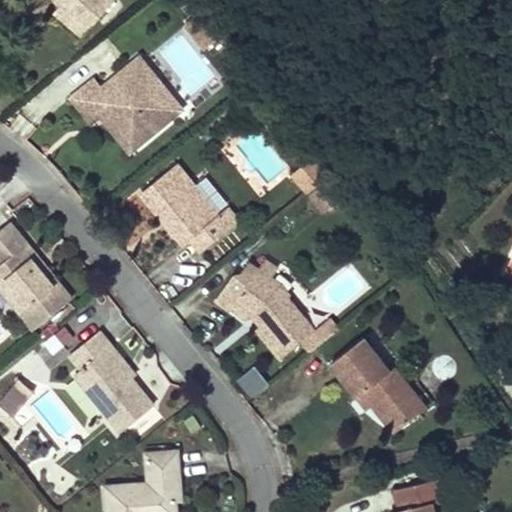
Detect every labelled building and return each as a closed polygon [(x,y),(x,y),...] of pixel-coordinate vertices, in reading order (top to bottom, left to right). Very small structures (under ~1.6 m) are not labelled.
[(66,0),(61,7),(56,13),(83,37),(114,0),(66,0)] [(217,39),(197,14),(185,23),(206,49),(217,39)] [(140,56),(102,86),(103,87),(92,95),(105,111),(108,108),(114,116),(117,125),(126,124),(141,144),(174,117),(159,99),(169,91),(140,56)] [(105,111),(92,95),(103,87),(102,86),(95,77),(70,97),(91,122),(104,112),(105,111)] [(183,109),(169,91),(159,99),(174,117),(183,109)] [(141,144),(126,124),(117,125),(114,116),(108,108),(105,111),(104,112),(100,115),(131,152),(141,144)] [(304,191),(327,173),(313,155),(290,173),(304,191)] [(219,215),(177,163),(142,192),(163,218),(166,216),(170,220),(167,223),(184,244),(191,239),(202,250),(239,220),(228,207),(219,215)] [(340,201),(325,182),(309,195),(324,213),(340,201)] [(0,234),(3,239),(16,229),(10,222),(0,229),(0,234)] [(50,280),(29,254),(33,251),(16,229),(3,239),(0,234),(0,262),(1,264),(0,264),(0,271),(6,279),(12,301),(34,329),(72,298),(54,276),(50,280)] [(54,276),(33,251),(29,254),(50,280),(54,276)] [(315,330),(288,297),(290,295),(284,286),(280,282),(271,277),(271,276),(269,279),(258,272),(261,268),(260,267),(250,261),(242,272),(235,274),(216,300),(230,310),(232,307),(244,316),(245,316),(245,317),(246,317),(247,317),(248,317),(249,317),(250,317),(251,316),(251,315),(256,312),(265,322),(260,326),(256,329),(282,358),(315,330)] [(271,277),(276,270),(264,262),(260,267),(261,268),(258,272),(269,279),(271,276),(271,277)] [(6,279),(0,271),(0,286),(12,301),(6,279)] [(265,322),(256,312),(251,315),(260,326),(265,322)] [(74,337),(64,326),(55,333),(64,345),(74,337)] [(131,377),(108,349),(112,346),(99,330),(71,354),(83,368),(76,373),(122,430),(152,406),(154,405),(131,377)] [(358,397),(360,396),(364,393),(373,405),(395,432),(419,413),(400,388),(407,382),(395,367),(391,370),(364,337),(331,363),(358,397)] [(135,374),(112,346),(108,349),(131,377),(135,374)] [(255,363),(236,379),(252,398),(271,382),(255,363)] [(0,405),(14,416),(35,391),(20,379),(0,403),(0,405)] [(427,407),(407,382),(400,388),(419,413),(427,407)] [(373,405),(364,393),(360,396),(369,408),(373,405)] [(85,482),(100,460),(75,444),(61,466),(85,482)] [(177,499),(175,484),(181,483),(179,450),(146,452),(148,482),(105,486),(107,511),(149,511),(150,511),(178,510),(177,499)] [(434,511),(432,503),(441,501),(436,479),(396,489),(400,510),(393,511),(434,511)]
